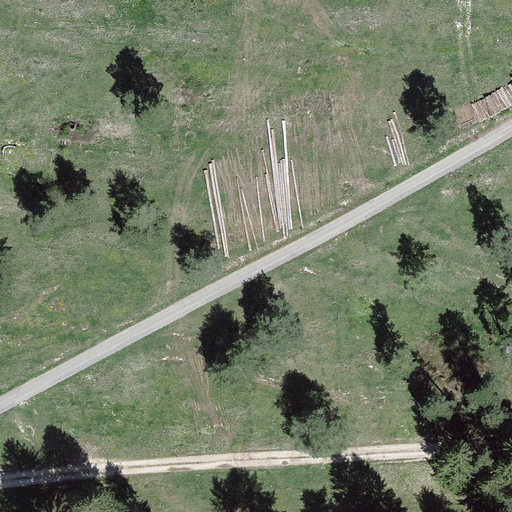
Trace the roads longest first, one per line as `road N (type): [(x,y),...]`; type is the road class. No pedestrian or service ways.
road 1 (unclassified): [(511,130),(0,414)]
road 2 (track): [(0,488),(511,456)]
